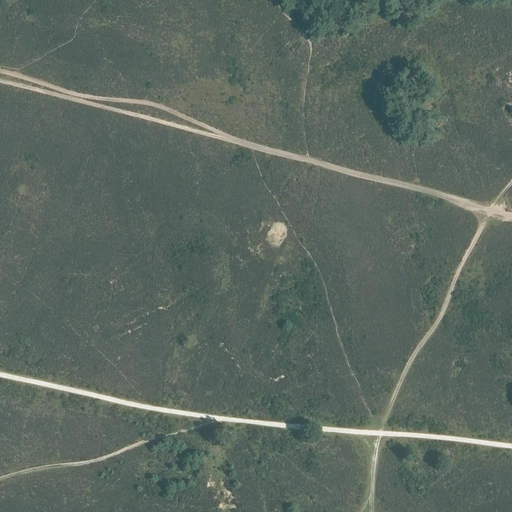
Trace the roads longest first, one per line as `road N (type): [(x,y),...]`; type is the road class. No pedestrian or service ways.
road 1 (track): [(383,431),(406,368),(443,317),(490,210)]
road 2 (track): [(213,420),(102,457),(0,479)]
